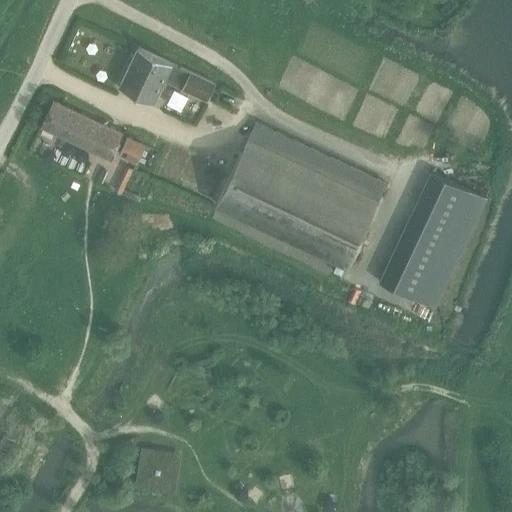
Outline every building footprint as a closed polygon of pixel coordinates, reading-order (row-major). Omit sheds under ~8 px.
[(138,46),(118,87),(132,94),(130,98),(141,103),(143,99),(153,104),(165,78),(184,87),(190,72),(191,71),(189,70),(172,62),(138,46)] [(183,89),(208,100),(213,88),(215,84),(190,72),(184,87),(183,89)] [(53,99),(40,127),(102,156),(111,160),(124,132),(116,128),(109,125),(53,99)] [(216,204),(347,266),(386,183),(255,122),(216,204)] [(128,136),(119,154),(136,163),(145,144),(128,136)] [(126,166),(115,190),(120,193),(131,168),(126,166)] [(436,307),(487,197),(430,171),(379,280),(436,307)] [(139,450),(133,489),(174,495),(180,456),(139,450)]
